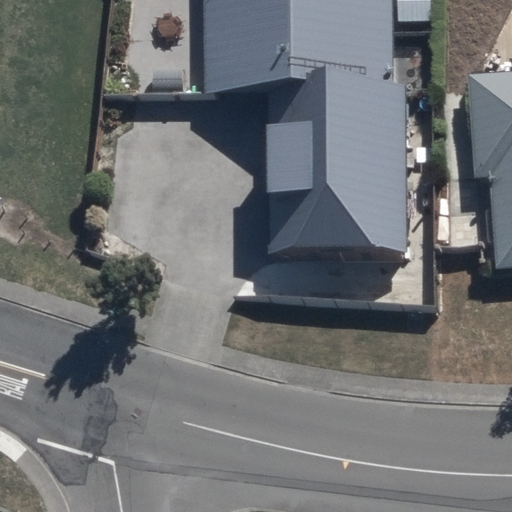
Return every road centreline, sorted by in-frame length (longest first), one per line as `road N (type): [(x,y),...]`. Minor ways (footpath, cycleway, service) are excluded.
road 1 (unclassified): [(127,400),(332,456),(511,473)]
road 2 (unclassified): [(0,358),(127,400)]
